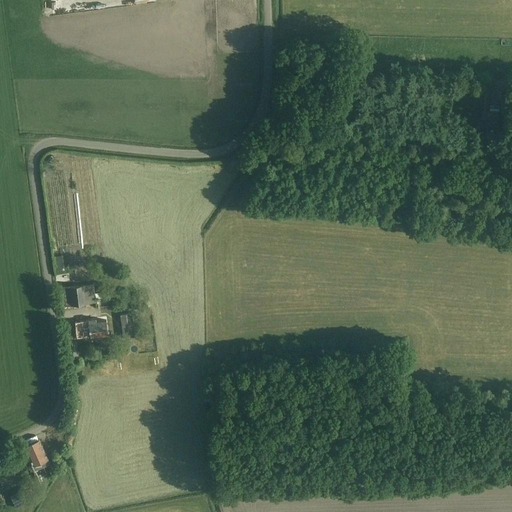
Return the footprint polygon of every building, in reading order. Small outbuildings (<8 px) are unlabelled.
[(498,93),(498,109),(507,110),(507,93),(498,93)] [(84,285),(62,288),(64,307),(86,304),(84,285)] [(88,319),(74,321),(77,338),(90,336),(109,333),(107,318),(97,319),(97,316),(88,318),(88,319)] [(77,342),(68,343),(70,356),(79,355),(77,342)] [(48,459),(40,440),(26,446),(35,466),(42,462),(44,467),(50,464),(48,459)] [(19,498),(27,511),(42,503),(34,489),(19,498)]
